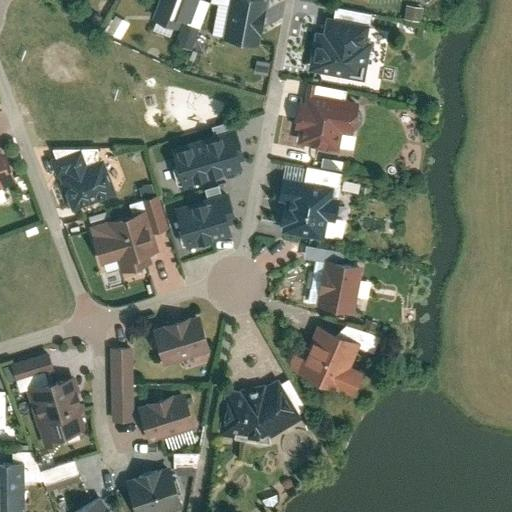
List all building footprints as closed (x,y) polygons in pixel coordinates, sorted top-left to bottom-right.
[(196,0),(157,0),(152,15),(178,25),(182,15),(190,18),(196,0)] [(265,0),(228,0),(222,35),(258,42),(265,0)] [(326,16),(315,14),(305,68),(365,78),(375,28),(369,27),(370,20),(327,12),(326,16)] [(176,42),(191,48),(199,27),(183,22),(176,42)] [(352,130),(358,97),(346,95),(347,86),(307,79),(304,99),(299,98),(294,125),(299,126),(296,139),(337,147),(341,128),(352,130)] [(232,128),(172,146),(183,184),(244,166),(232,128)] [(0,145),(0,186),(13,181),(0,145)] [(80,146),(51,157),(71,208),(117,190),(104,155),(87,162),(80,146)] [(334,182),(282,172),(277,196),(284,198),(279,222),(283,222),(282,228),(323,236),(327,216),(336,218),(340,196),(331,194),(334,182)] [(228,190),(175,206),(187,247),(233,232),(231,225),(235,223),(232,211),(235,210),(228,190)] [(145,204),(86,223),(99,263),(116,257),(120,269),(152,259),(149,250),(159,247),(145,204)] [(336,246),(307,241),(304,255),(325,259),(316,302),(354,309),(363,263),(333,258),(336,246)] [(212,349),(200,311),(152,326),(164,364),(212,349)] [(361,339),(317,322),(298,370),(353,392),(363,368),(352,363),(361,339)] [(132,345),(110,345),(111,420),(134,419),(132,345)] [(75,372),(29,386),(45,444),(54,441),(53,436),(86,426),(81,407),(85,406),(75,372)] [(239,385),(225,383),(218,432),(265,439),(304,416),(279,372),(264,380),(239,385)] [(197,424),(185,386),(138,401),(149,439),(197,424)] [(23,458),(0,458),(0,509),(7,510),(7,504),(24,504),(23,458)] [(150,511),(185,501),(173,463),(125,478),(135,511),(150,511)] [(110,511),(99,494),(70,511),(110,511)]
